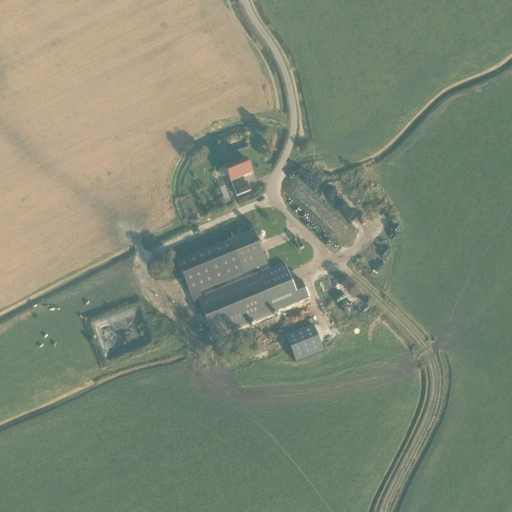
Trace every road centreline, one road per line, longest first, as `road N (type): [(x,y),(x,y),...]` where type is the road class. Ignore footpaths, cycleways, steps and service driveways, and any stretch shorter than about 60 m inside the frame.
road 1 (unclassified): [(351,274),(274,199),(293,116),(279,60),(244,0)]
road 2 (track): [(384,511),(433,406),(435,370),(420,341),(351,274)]
